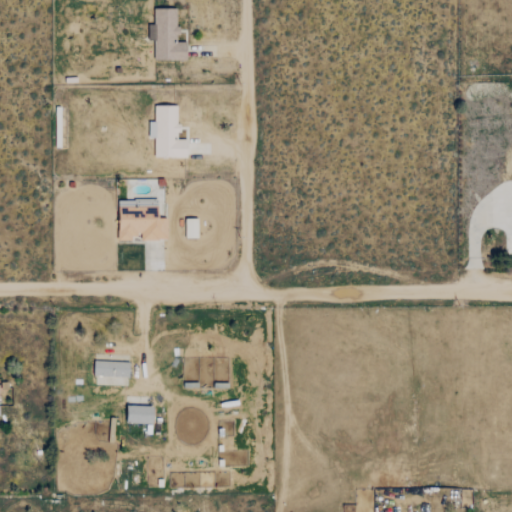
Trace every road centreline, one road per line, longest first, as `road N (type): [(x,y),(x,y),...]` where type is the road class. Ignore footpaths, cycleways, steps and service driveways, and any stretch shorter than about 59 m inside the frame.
road 1 (track): [(511,291),(0,293)]
road 2 (track): [(247,0),(243,295)]
